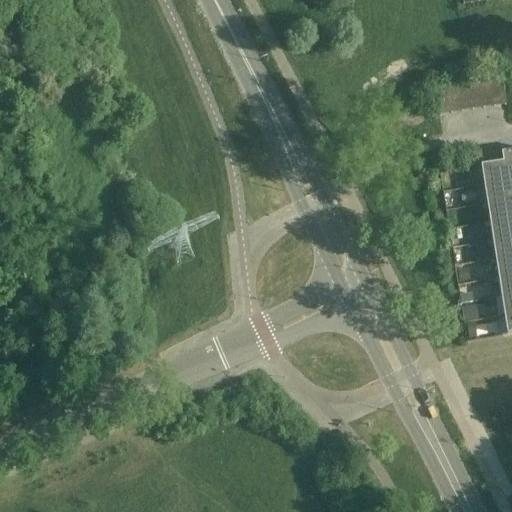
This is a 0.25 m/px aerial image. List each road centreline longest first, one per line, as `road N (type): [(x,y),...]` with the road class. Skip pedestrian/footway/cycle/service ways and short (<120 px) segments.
road 1 (unclassified): [(0,451),(345,298)]
road 2 (residential): [(368,288),(240,31),(218,10)]
road 3 (residential): [(218,10),(345,298)]
road 4 (residential): [(478,511),(368,288)]
road 5 (residential): [(345,298),(457,511)]
